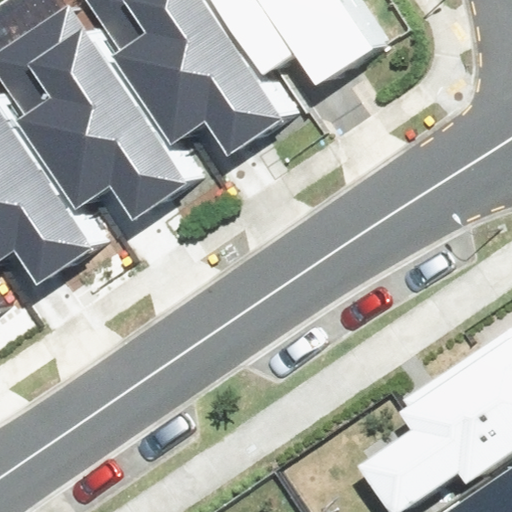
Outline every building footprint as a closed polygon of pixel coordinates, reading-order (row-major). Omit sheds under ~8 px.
[(107,0),(195,130),(221,112),(246,149),(303,111),(228,0),(107,0)] [(250,0),(292,62),(319,44),(343,81),(400,43),(371,0),(250,0)] [(8,50),(105,193),(131,175),(156,212),(213,174),(106,15),(93,24),(79,3),(8,50)] [(0,236),(12,255),(39,237),(64,274),(121,236),(14,77),(0,86),(0,85),(0,236)] [(0,306),(21,293),(0,261),(0,306)] [(447,408),(380,452),(412,501),(478,457),(486,468),(511,450),(511,335),(433,387),(447,408)] [(511,511),(511,472),(467,503),(472,511),(511,511)]
